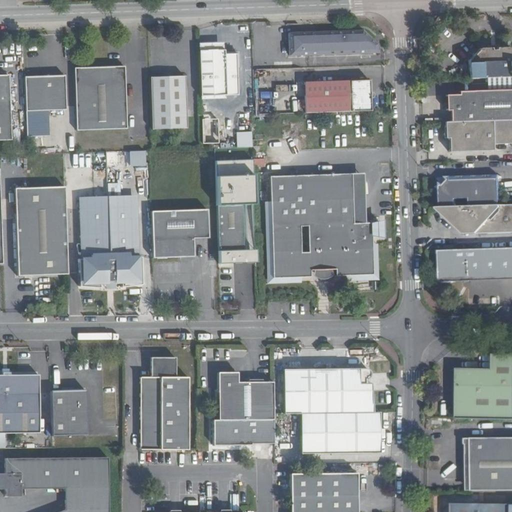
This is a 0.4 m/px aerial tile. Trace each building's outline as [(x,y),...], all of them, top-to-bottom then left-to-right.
[(376,52),(376,44),(360,31),(288,33),(288,55),(376,52)] [(467,62),(468,79),(511,77),(511,53),(507,49),(479,50),(467,62)] [(198,51),(199,97),(225,96),(223,50),(198,51)] [(124,66),(73,68),(75,131),(126,130),(124,66)] [(0,75),(0,140),(10,140),(8,76),(0,75)] [(64,76),(23,78),(26,145),(65,143),(64,76)] [(184,77),(149,78),(151,130),(186,129),(184,77)] [(305,113),(371,111),(369,80),(304,83),(305,113)] [(444,123),(511,120),(511,89),(458,91),(458,95),(443,95),(443,110),(444,123)] [(511,144),(511,120),(444,123),(444,140),(449,140),(450,152),(493,151),(494,145),(511,144)] [(237,148),(253,147),(252,132),(236,132),(237,148)] [(129,151),(129,167),(147,168),(148,151),(129,151)] [(351,225),(360,225),(358,175),(349,176),(351,225)] [(335,277),(344,277),(372,276),(371,246),(370,238),(379,237),(378,224),(360,225),(351,225),(349,176),(266,179),(268,204),(272,280),(300,279),(309,279),(309,272),(317,272),(327,272),(334,272),(335,277)] [(440,183),(441,208),(499,206),(498,176),(445,178),(453,184),(447,189),(440,183)] [(16,276),(67,275),(64,187),(14,189),(16,276)] [(98,281),(106,280),(105,253),(108,253),(106,195),(81,196),(81,209),(77,210),(81,222),(82,234),(78,236),(82,245),(82,260),(77,260),(78,287),(98,286),(98,281)] [(113,253),(114,280),(120,280),(120,285),(141,285),(140,257),(134,258),(133,246),(137,234),(133,233),(132,218),(135,209),(132,207),(131,195),(106,195),(108,253),(113,253)] [(301,285),(300,279),(272,280),(268,204),(263,204),(267,286),(301,285)] [(217,206),(218,250),(243,249),(241,205),(217,206)] [(441,208),(438,209),(438,211),(462,230),(511,228),(511,205),(499,206),(441,208)] [(150,211),(152,258),(191,257),(191,238),(207,238),(206,210),(150,211)] [(372,276),(344,277),(344,283),(378,281),(376,246),(371,246),(372,276)] [(511,248),(438,251),(439,279),(442,282),(511,279),(511,248)] [(457,419),(511,419),(511,354),(497,355),(497,369),(493,369),(458,369),(457,419)] [(174,356),(148,357),(149,376),(138,377),(139,450),(188,449),(187,376),(174,376),(174,356)] [(282,414),(299,413),(372,413),(372,404),(371,404),(369,385),(362,385),(362,380),(363,380),(365,379),(366,378),(367,376),(367,373),(367,372),(365,370),(363,369),(362,369),(352,369),(352,371),(345,371),(345,369),(282,370),(282,414)] [(1,374),(0,374),(0,430),(37,431),(37,374),(8,375),(8,372),(1,372),(1,374)] [(272,419),(272,382),(237,382),(237,372),(217,372),(217,419),(272,419)] [(51,390),(52,435),(87,434),(86,389),(51,390)] [(380,453),(380,412),(372,413),(299,413),(299,454),(380,453)] [(511,491),(511,439),(463,440),(463,445),(465,447),(465,456),(470,456),(471,492),(511,491)] [(56,511),(108,511),(107,455),(4,458),(5,473),(5,478),(0,478),(0,488),(5,489),(5,496),(21,496),(20,488),(65,487),(65,509),(56,511)] [(288,473),(288,511),(355,511),(356,473),(288,473)]
